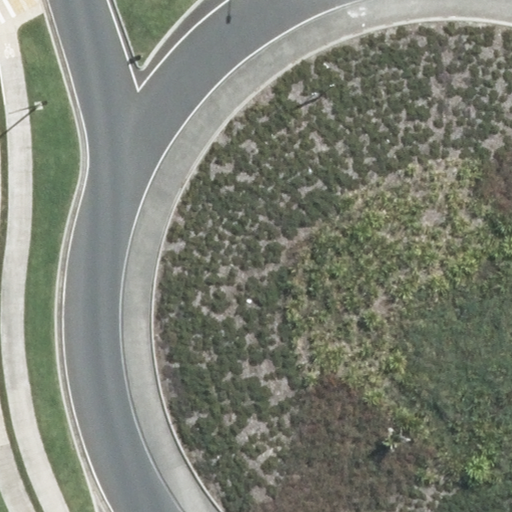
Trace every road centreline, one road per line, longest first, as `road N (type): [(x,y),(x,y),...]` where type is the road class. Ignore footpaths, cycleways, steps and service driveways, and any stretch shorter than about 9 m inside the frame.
road 1 (secondary): [(151,511),(113,453),(84,342),(91,228),(133,121)]
road 2 (secondary): [(133,121),(196,41),(254,0)]
road 3 (secondary): [(133,121),(85,0)]
